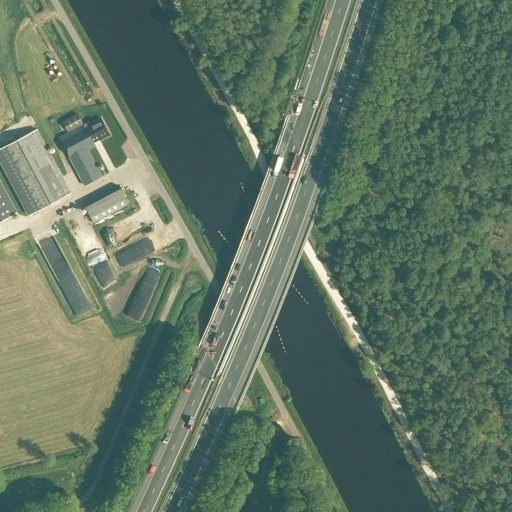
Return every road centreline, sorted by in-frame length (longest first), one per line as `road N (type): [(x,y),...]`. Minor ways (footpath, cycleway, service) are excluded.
road 1 (unclassified): [(335,511),(53,0)]
road 2 (motorway): [(342,0),(254,251),(143,511)]
road 3 (motorway): [(172,511),(272,278),(370,0)]
road 4 (track): [(60,511),(87,494),(179,282),(200,260)]
